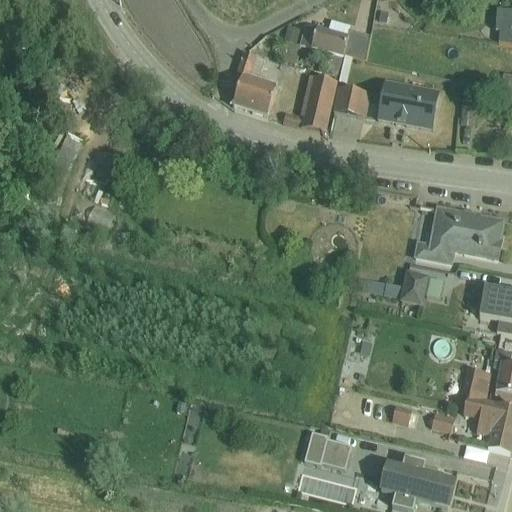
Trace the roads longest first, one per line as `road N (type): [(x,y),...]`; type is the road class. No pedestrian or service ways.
road 1 (tertiary): [(511,182),(276,151),(217,127)]
road 2 (tertiary): [(217,127),(123,48),(99,0)]
